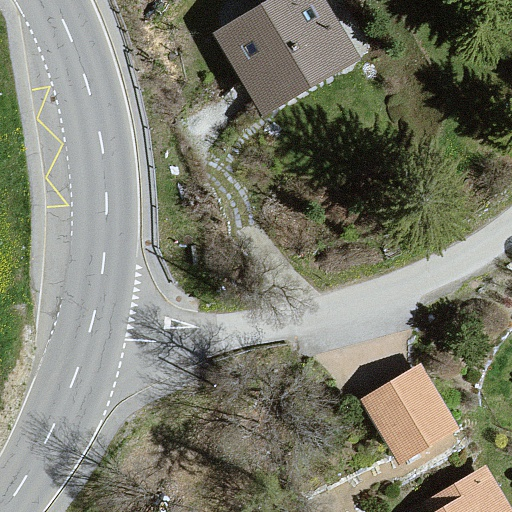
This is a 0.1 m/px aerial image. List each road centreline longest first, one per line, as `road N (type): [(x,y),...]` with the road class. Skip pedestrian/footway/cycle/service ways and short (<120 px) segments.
road 1 (residential): [(103,346),(200,353),(348,334),(511,243)]
road 2 (tertiary): [(103,346),(108,162),(54,0)]
road 3 (tertiary): [(16,511),(91,404),(103,346)]
